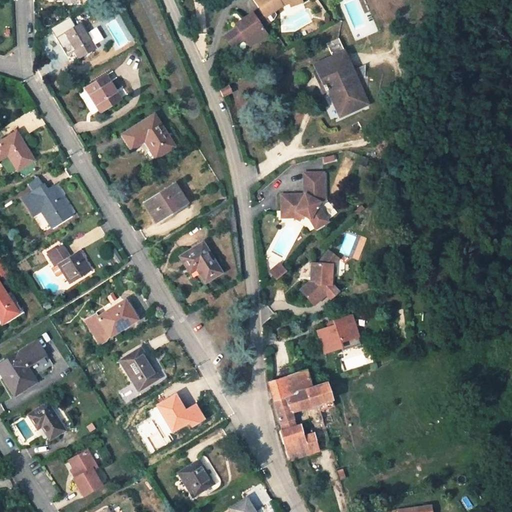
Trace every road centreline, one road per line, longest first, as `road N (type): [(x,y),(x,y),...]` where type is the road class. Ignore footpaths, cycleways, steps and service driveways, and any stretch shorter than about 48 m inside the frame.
road 1 (residential): [(169,0),(229,132),(238,174),(256,336),(255,432)]
road 2 (residential): [(25,72),(221,395),(255,432)]
